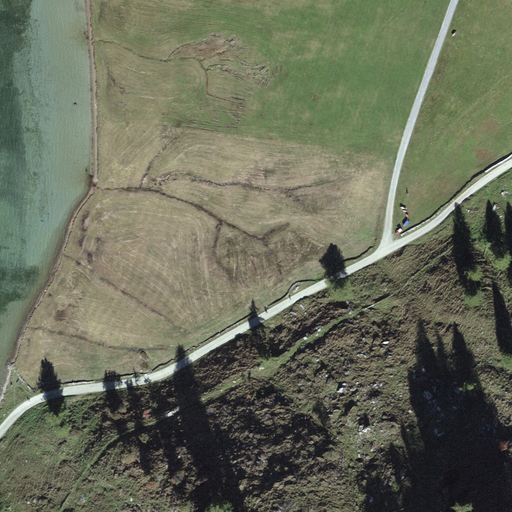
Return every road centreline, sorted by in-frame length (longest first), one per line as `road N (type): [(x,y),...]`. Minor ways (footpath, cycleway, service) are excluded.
road 1 (unclassified): [(511,163),(428,227),(159,374),(42,395),(0,432)]
road 2 (track): [(455,0),(399,161),(385,251)]
